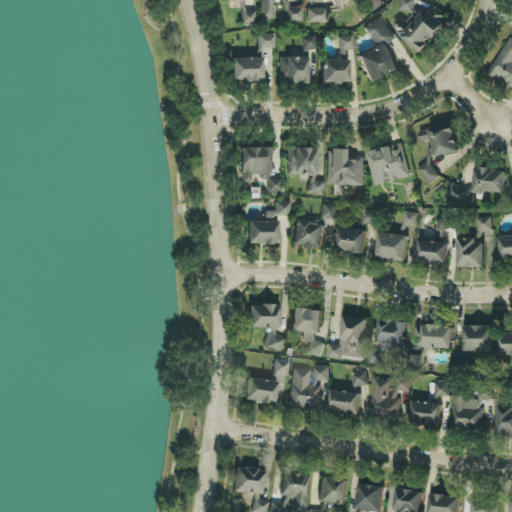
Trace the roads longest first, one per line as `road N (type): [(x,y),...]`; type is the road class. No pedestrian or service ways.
road 1 (residential): [(202,511),(224,275),(202,66),(187,0)]
road 2 (residential): [(208,117),(353,119),(420,99),(476,44),(493,0)]
road 3 (residential): [(214,430),(511,467)]
road 4 (residential): [(224,275),(511,297)]
